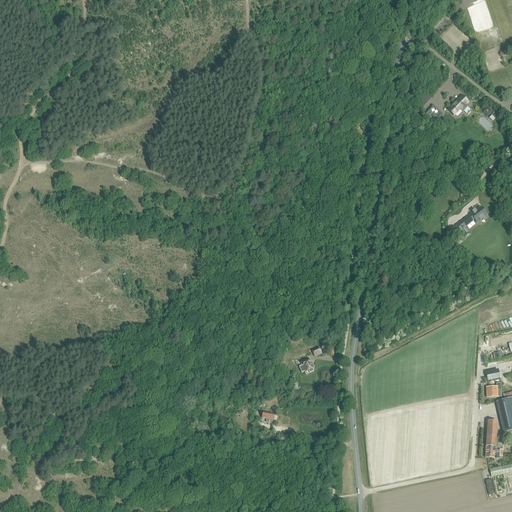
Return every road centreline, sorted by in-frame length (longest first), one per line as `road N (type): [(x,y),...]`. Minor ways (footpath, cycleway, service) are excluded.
road 1 (unknown): [(370,0),(349,88),(357,119),(338,217),(326,241),(281,271),(250,325),(180,410),(196,466),(184,502),(159,511)]
road 2 (secondary): [(361,511),(353,351),(410,0)]
road 3 (track): [(480,371),(470,469),(360,493)]
